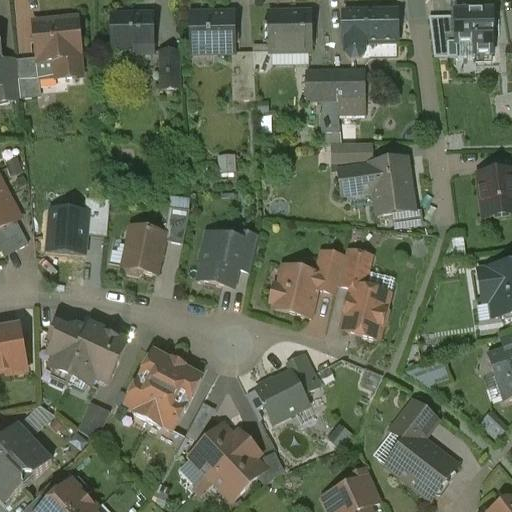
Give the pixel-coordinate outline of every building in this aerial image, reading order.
[(493,13),(455,13),(455,20),(455,47),(433,47),(435,61),(475,60),(475,49),(493,48),(493,13)] [(397,14),(344,15),(344,47),(345,47),(345,57),(351,63),(356,63),(359,63),(365,57),(364,47),(378,46),(378,47),(382,47),(382,46),(397,46),(397,14)] [(311,15),(268,16),(269,56),(270,56),(312,55),(311,15)] [(234,17),(191,18),(192,57),(234,56),(234,17)] [(152,18),(112,19),(113,53),(153,52),(152,18)] [(455,20),(429,20),(433,47),(455,47),(455,20)] [(77,22),(34,26),(37,65),(56,63),(56,60),(81,57),(77,22)] [(179,54),(160,55),(160,92),(180,92),(179,54)] [(269,56),(253,56),(254,79),(258,79),(258,77),(266,76),(271,71),(270,56),(269,56)] [(33,62),(16,64),(20,102),(37,100),(33,62)] [(355,75),(334,75),(336,104),(337,104),(365,103),(364,75),(356,75),(356,63),(355,63),(355,75)] [(16,64),(1,65),(0,65),(0,97),(1,104),(20,102),(16,64)] [(334,75),(306,76),(306,104),(322,104),(336,104),(334,75)] [(340,135),(337,104),(336,104),(322,104),(322,136),(340,135)] [(406,163),(370,168),(370,170),(346,174),(348,195),(373,191),(377,219),(414,214),(406,163)] [(511,172),(478,177),(481,201),(480,201),(482,218),(483,218),(484,222),(511,217),(511,172)] [(0,183),(0,232),(16,224),(20,222),(0,183)] [(190,213),(169,211),(164,237),(166,238),(165,244),(183,248),(190,213)] [(16,224),(0,232),(0,250),(5,259),(28,247),(16,224)] [(164,237),(131,231),(123,271),(126,272),(127,277),(138,279),(142,275),(157,278),(160,263),(161,263),(165,244),(166,238),(164,237)] [(236,236),(235,243),(216,239),(216,240),(216,241),(214,252),(207,250),(206,251),(202,253),(201,260),(203,263),(204,264),(199,283),(232,291),(237,273),(250,276),(259,241),(236,236)] [(370,260),(347,254),(345,263),(338,289),(352,293),(361,295),(362,292),(370,260)] [(345,263),(325,258),(320,279),(317,293),(336,298),(338,289),(345,263)] [(511,268),(488,272),(488,274),(479,275),(483,304),(493,302),(500,307),(502,321),(506,324),(511,322),(511,268)] [(320,279),(288,272),(284,291),(275,289),(271,306),(275,307),(274,312),(310,321),(317,293),(320,279)] [(362,292),(361,295),(352,293),(342,334),(378,343),(382,330),(386,327),(388,317),(386,313),(389,298),(362,292)] [(76,330),(67,334),(57,329),(50,343),(52,346),(54,347),(50,356),(51,359),(56,361),(50,373),(90,391),(95,381),(109,387),(128,346),(90,329),(87,335),(76,330)] [(19,330),(0,333),(0,376),(7,375),(8,378),(26,375),(19,330)] [(511,336),(499,341),(503,353),(511,349),(511,336)] [(511,349),(503,353),(487,358),(497,389),(511,383),(511,349)] [(172,366),(153,356),(137,386),(137,388),(126,409),(138,415),(136,418),(160,431),(162,428),(173,433),(184,412),(186,412),(202,382),(183,372),(183,371),(182,371),(183,369),(179,366),(174,365),(174,367),(172,366)] [(418,389),(453,381),(448,360),(413,368),(418,389)] [(291,376),(257,393),(274,427),(308,410),(303,399),(297,387),(291,376)] [(314,378),(297,387),(303,399),(320,390),(314,378)] [(413,405),(390,434),(405,446),(413,435),(424,444),(439,425),(413,405)] [(110,416),(91,406),(78,433),(97,445),(110,416)] [(506,435),(488,419),(479,428),(497,444),(506,435)] [(18,428),(0,445),(0,502),(0,503),(1,501),(10,502),(11,503),(24,491),(23,490),(23,481),(33,481),(34,482),(52,464),(18,428)] [(233,440),(223,429),(190,460),(211,482),(249,446),(239,435),(233,440)] [(424,444),(413,435),(405,446),(386,469),(431,504),(457,470),(424,444)] [(249,446),(211,482),(232,505),(265,474),(254,463),(260,457),(249,446)] [(367,473),(346,483),(349,489),(357,485),(369,511),(382,505),(367,473)] [(349,489),(332,497),(338,509),(332,511),(331,511),(369,511),(357,485),(349,489)] [(48,508),(43,511),(96,511),(72,486),(48,508)] [(40,499),(26,511),(43,511),(48,508),(40,499)] [(511,511),(511,503),(506,503),(493,511),(511,511)]
